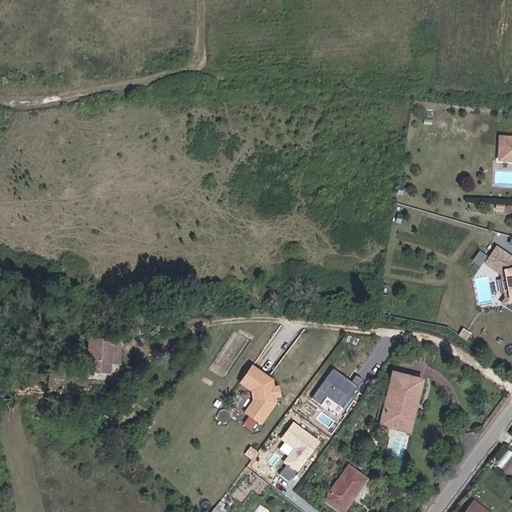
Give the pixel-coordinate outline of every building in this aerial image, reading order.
[(511,259),(488,245),(480,257),(497,267),(503,294),(498,301),(511,309),(511,259)] [(497,267),(480,257),(479,260),(494,269),(499,294),(496,299),(498,301),(503,294),(497,267)] [(118,363),(119,342),(88,339),(86,358),(78,357),(77,369),(86,370),(86,371),(108,373),(109,363),(118,363)] [(267,386),(266,382),(267,380),(266,374),(250,362),(240,376),(249,382),(251,391),(244,401),(257,410),(269,393),(268,387),(267,386)] [(358,387),(333,369),(313,396),(323,402),(328,395),(344,406),(358,387)] [(384,401),(389,402),(395,374),(390,373),(384,401)] [(395,374),(389,402),(384,401),(380,421),(392,424),(391,430),(406,433),(410,418),(413,404),(417,405),(422,380),(395,374)] [(413,404),(410,418),(406,433),(410,434),(417,405),(413,404)] [(322,441),(294,421),(281,440),(292,447),(283,460),(300,472),(322,441)] [(378,427),(391,430),(392,424),(380,421),(378,427)] [(340,511),(350,498),(348,496),(362,476),(345,464),(321,497),(340,511)] [(201,511),(209,511),(228,488),(226,486),(239,468),(235,465),(201,511)] [(225,511),(229,508),(220,501),(211,511),(225,511)] [(461,511),(481,511),(469,503),(461,511)]
